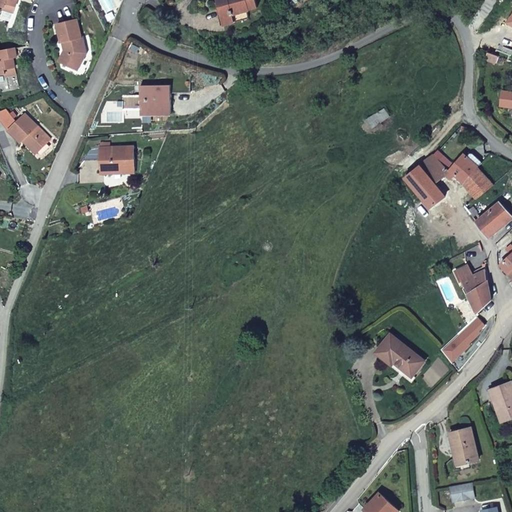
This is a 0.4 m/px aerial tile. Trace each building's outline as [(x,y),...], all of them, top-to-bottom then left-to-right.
[(0,0),(0,4),(5,6),(15,10),(18,0),(0,0)] [(216,0),(222,16),(233,13),(234,15),(247,12),(250,11),(249,10),(258,8),(255,0),(216,0)] [(249,19),(247,12),(234,15),(233,13),(222,16),(225,26),(249,19)] [(57,25),(62,43),(65,42),(68,52),(70,52),(64,63),(78,70),(87,52),(77,19),(57,25)] [(65,42),(62,43),(64,51),(60,61),(64,63),(70,52),(68,52),(65,42)] [(17,56),(16,47),(0,50),(0,73),(5,72),(16,71),(13,57),(17,56)] [(141,114),(171,114),(171,92),(190,92),(190,81),(181,77),(171,77),(171,85),(141,85),(141,96),(123,96),(123,109),(141,109),(141,114)] [(511,92),(503,91),(501,104),(511,105),(511,92)] [(10,106),(0,110),(0,114),(10,129),(21,141),(24,138),(36,152),(50,139),(26,113),(19,120),(10,106)] [(134,172),(133,146),(101,148),(101,159),(104,159),(104,163),(101,163),(101,173),(134,172)] [(444,160),(441,163),(449,170),(463,184),(478,167),(482,162),(478,159),(475,163),(464,154),(453,167),(444,160)] [(441,163),(434,155),(420,165),(435,182),(444,176),(449,170),(441,163)] [(435,182),(420,165),(405,178),(449,230),(465,218),(458,210),(435,182)] [(463,185),(477,199),(494,183),(478,167),(463,184),(463,185)] [(463,184),(449,170),(444,176),(450,180),(458,188),(463,185),(463,184)] [(477,221),(489,237),(511,218),(511,216),(500,202),(477,221)] [(465,218),(471,214),(471,213),(472,213),(470,210),(467,207),(465,205),(458,210),(465,218)] [(471,214),(473,217),(478,213),(474,207),(470,210),(472,213),(471,213),(471,214)] [(511,246),(507,251),(511,256),(501,265),(509,273),(509,274),(511,270),(511,246)] [(511,256),(507,251),(505,247),(499,253),(499,260),(501,265),(511,256)] [(509,273),(501,265),(499,260),(499,263),(501,270),(506,276),(509,273)] [(467,265),(457,270),(462,281),(468,293),(477,314),(492,300),(487,281),(481,285),(475,275),(473,276),(467,265)] [(392,334),(377,353),(392,364),(394,361),(412,375),(424,361),(392,334)] [(491,389),(497,408),(501,407),(505,419),(511,416),(511,382),(491,389)] [(471,428),(450,432),(458,464),(478,459),(471,428)] [(472,483),(451,487),(453,502),(474,498),(472,483)] [(380,492),(366,508),(369,511),(398,511),(400,510),(380,492)]
